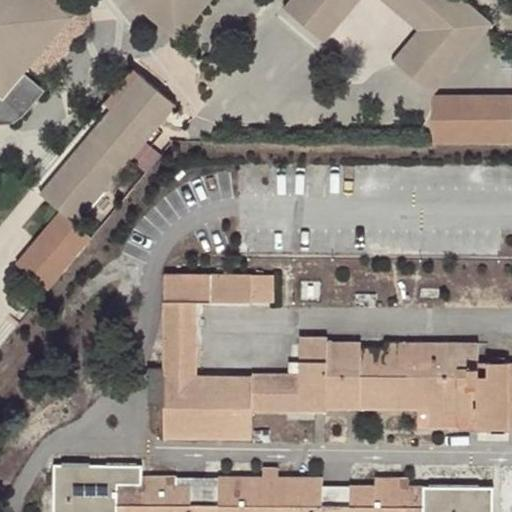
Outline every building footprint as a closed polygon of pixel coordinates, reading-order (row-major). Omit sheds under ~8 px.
[(56,4),(56,3),(51,0),(0,0),(0,97),(7,103),(76,20),(56,4)] [(214,0),(129,0),(178,42),(214,0)] [(436,98),(438,96),(496,26),(465,0),(293,0),(284,10),(317,38),(349,0),(401,0),(444,35),(433,47),(426,42),(401,72),(433,96),(436,98)] [(401,0),(349,0),(317,38),(326,45),(363,0),(381,0),(420,32),(394,63),(401,72),(426,42),(433,47),(444,35),(401,0)] [(22,270),(47,289),(91,237),(78,223),(178,104),(139,71),(90,131),(100,139),(82,160),(72,152),(37,194),(59,210),(34,239),(42,246),(22,270)] [(433,96),(435,141),(511,141),(511,95),(438,96),(436,98),(433,96)] [(100,139),(90,131),(72,152),(82,160),(100,139)] [(14,264),(22,270),(42,246),(34,239),(14,264)] [(165,300),(198,300),(253,301),(253,273),(165,272),(165,300)] [(253,273),(253,301),(273,302),(273,274),(253,273)] [(164,373),(198,374),(198,300),(165,300),(164,367),(164,373)] [(252,374),(198,374),(164,373),(164,367),(145,367),(146,405),(163,406),(164,437),(251,438),(252,409),(327,411),(327,408),(426,409),(442,409),(458,409),(457,420),(476,420),(476,426),(509,426),(510,361),(478,361),(479,341),(385,341),(385,347),(360,347),(361,340),(327,340),(326,335),(300,335),(299,371),(252,371),(252,374)] [(442,409),(426,409),(426,427),(443,426),(442,409)] [(277,476),(261,476),(219,476),(219,503),(188,503),(188,483),(165,483),(165,473),(141,473),(141,463),(56,463),(55,511),(491,511),(492,484),(397,484),(397,476),(375,476),(375,485),(350,485),(350,505),(320,505),(320,476),(277,476)] [(262,465),(261,476),(277,476),(277,465),(262,465)]
